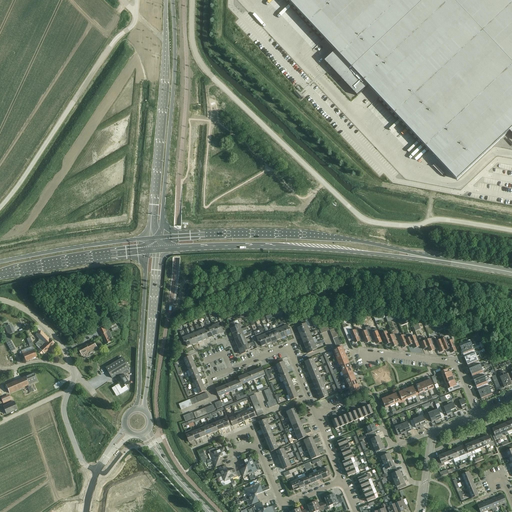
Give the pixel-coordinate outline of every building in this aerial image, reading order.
[(511,0),(287,0),(335,51),(324,61),(327,65),(325,67),(330,71),(332,69),(357,96),(368,85),(457,180),(509,131),(511,134),(511,0)] [(287,336),(292,334),(290,329),(289,330),(287,326),(284,327),(280,317),(278,318),(281,325),(282,328),(284,332),(285,331),(287,336)] [(231,329),(233,334),(238,332),(237,331),(241,329),(239,324),(238,320),(229,324),(231,329)] [(206,322),(208,328),(210,332),(211,331),(213,336),(218,334),(216,329),(215,330),(213,326),(211,327),(208,321),(206,322)] [(25,322),(17,326),(19,331),(27,327),(25,322)] [(208,339),(213,336),(211,331),(210,332),(208,328),(205,329),(203,323),(200,324),(203,330),(205,334),(206,334),(208,339)] [(282,328),(281,325),(278,326),(277,323),(274,324),(277,330),(278,334),(280,333),(282,338),(287,336),(285,331),(284,332),(282,328)] [(297,328),(300,333),(305,331),(304,330),(308,328),(306,323),(302,325),(301,323),(296,325),(297,328)] [(10,324),(5,326),(9,334),(14,332),(10,324)] [(218,324),(213,326),(215,330),(216,329),(218,334),(223,332),(221,327),(220,328),(218,324)] [(195,326),(198,332),(199,336),(201,336),(203,341),(208,339),(206,334),(205,334),(203,330),(200,331),(198,325),(195,326)] [(277,340),(282,338),(280,333),(278,334),(277,330),(274,331),(272,325),(269,326),(271,330),(272,332),(273,336),(275,335),(277,340)] [(342,326),(343,328),(349,342),(353,340),(355,343),(360,341),(355,330),(350,332),(349,330),(351,329),(350,326),(346,327),(345,325),(342,326)] [(103,326),(98,329),(101,335),(106,345),(111,342),(109,338),(112,337),(108,329),(106,330),(103,326)] [(198,343),(203,341),(201,336),(199,336),(198,332),(195,333),(193,327),(190,328),(193,334),(194,338),(196,338),(198,343)] [(238,332),(233,334),(235,340),(240,338),(239,336),(243,334),(242,332),(248,330),(247,327),(244,328),(241,329),(237,331),(238,332)] [(267,334),(268,338),(270,337),(272,342),(273,343),(276,342),(275,341),(277,340),(275,335),(273,336),(272,332),(271,330),(268,331),(267,327),(264,328),(267,334)] [(373,333),(371,329),(370,327),(365,329),(366,331),(370,342),(375,340),(377,344),(382,342),(377,331),(373,333)] [(310,334),(308,328),(304,330),(305,331),(300,333),(302,339),(307,337),(306,335),(310,334)] [(185,330),(188,336),(189,340),(191,340),(193,345),(198,343),(196,338),(194,338),(193,334),(190,335),(188,329),(185,330)] [(259,330),(260,333),(262,336),(263,340),(265,340),(267,345),(272,342),(270,337),(268,338),(267,334),(264,335),(262,329),(259,330)] [(366,344),(370,342),(366,331),(361,333),(360,329),(355,330),(360,341),(364,339),(366,344)] [(44,353),(53,344),(40,331),(36,335),(40,339),(39,340),(38,341),(35,344),(37,346),(37,347),(41,350),(39,352),(42,355),(43,353),(44,353)] [(187,347),(193,345),(191,340),(189,340),(188,336),(185,337),(183,331),(180,332),(184,343),(185,342),(187,347)] [(257,331),(254,332),(255,335),(256,338),(258,342),(259,342),(261,347),(267,345),(265,340),(263,340),(262,336),(260,333),(260,332),(257,333),(257,331)] [(249,332),(246,333),(243,334),(239,336),(240,338),(235,340),(237,345),(242,343),(241,341),(245,340),(244,337),(250,335),(249,332)] [(307,337),(302,339),(304,344),(309,342),(308,340),(312,339),(311,336),(314,335),(313,332),(310,333),(310,334),(306,335),(307,337)] [(392,348),(397,346),(392,335),(388,337),(386,332),(381,334),(386,345),(390,343),(392,348)] [(397,333),(392,335),(397,346),(401,344),(403,348),(408,346),(403,335),(399,337),(397,333)] [(403,335),(408,346),(412,344),(414,349),(419,347),(415,336),(410,338),(408,334),(403,335)] [(8,336),(3,339),(10,352),(15,349),(8,336)] [(434,350),(430,339),(425,341),(423,337),(419,339),(423,349),(427,348),(429,352),(434,350)] [(445,350),(441,340),(436,342),(434,337),(430,339),(434,350),(439,348),(440,352),(445,350)] [(456,351),(453,342),(452,340),(447,342),(445,338),(441,340),(445,350),(450,349),(451,353),(456,351)] [(309,342),(304,344),(306,349),(311,347),(310,345),(314,344),(312,339),(308,340),(309,342)] [(247,345),(245,340),(241,341),(242,343),(237,345),(239,350),(244,348),(243,346),(247,345)] [(475,344),(474,342),(471,344),(470,340),(459,344),(461,350),(475,344)] [(78,349),(82,356),(90,351),(97,348),(93,341),(78,349)] [(250,350),(249,347),(251,346),(252,346),(252,347),(255,345),(257,348),(259,348),(256,341),(254,342),(247,345),(243,346),(244,348),(239,350),(241,355),(246,353),(246,352),(250,350)] [(320,341),(317,343),(314,344),(310,345),(311,347),(306,349),(305,349),(306,353),(307,352),(308,354),(313,352),(312,351),(316,349),(315,346),(321,344),(320,341)] [(461,350),(464,356),(474,351),(473,348),(480,345),(479,343),(475,344),(461,350)] [(20,352),(19,352),(20,354),(21,354),(22,354),(25,361),(26,361),(28,360),(36,357),(32,347),(32,346),(21,351),(20,352)] [(331,351),(333,356),(344,351),(342,347),(331,351)] [(335,360),(337,359),(336,359),(346,355),(344,351),(333,356),(335,360)] [(474,351),(464,356),(466,361),(480,356),(482,355),(481,353),(479,353),(476,355),(474,351)] [(347,359),(346,355),(336,359),(337,359),(338,363),(347,359)] [(466,361),(468,367),(479,363),(477,359),(483,357),(482,355),(480,356),(466,361)] [(184,359),(186,365),(194,362),(191,356),(184,359)] [(116,376),(122,372),(129,368),(123,358),(106,368),(112,379),(116,376)] [(276,365),(278,371),(286,368),(283,362),(282,359),(274,362),(275,366),(276,365)] [(305,368),(315,363),(313,359),(305,362),(306,365),(304,366),(305,368)] [(349,364),(347,359),(338,363),(340,367),(349,364)] [(196,368),(194,362),(186,365),(188,371),(196,368)] [(317,368),(315,363),(305,368),(305,369),(307,368),(308,372),(317,368)] [(479,363),(468,367),(470,373),(484,367),(488,365),(487,363),(480,366),(479,363)] [(340,367),(342,372),(351,368),(349,364),(340,367)] [(470,373),(473,378),(483,374),(482,370),(485,369),(484,367),(470,373)] [(188,371),(191,377),(198,373),(196,368),(188,371)] [(262,368),(256,370),(259,378),(265,375),(262,368)] [(278,371),(281,377),(288,374),(286,368),(278,371)] [(308,376),(309,377),(319,373),(317,368),(308,372),(310,375),(308,376)] [(444,380),(455,375),(454,373),(452,374),(451,371),(448,372),(447,369),(441,372),(444,380)] [(256,370),(250,373),(253,380),(259,378),(256,370)] [(124,375),(122,372),(116,376),(118,379),(116,380),(122,388),(129,384),(124,375)] [(502,389),(508,387),(502,372),(500,373),(501,377),(498,378),(502,389)] [(508,387),(511,384),(511,380),(509,374),(506,375),(504,372),(502,372),(508,387)] [(201,379),(198,373),(191,377),(193,382),(201,379)] [(250,373),(244,375),(247,383),(253,380),(250,373)] [(321,378),(319,373),(309,377),(309,379),(311,378),(312,381),(321,378)] [(28,384),(37,381),(33,374),(25,378),(24,377),(6,386),(9,394),(28,385),(28,384)] [(281,377),(283,383),(291,380),(288,374),(281,377)] [(475,384),(489,378),(492,377),(491,375),(488,376),(485,377),(483,374),(473,378),(475,384)] [(238,378),(239,380),(241,385),(242,385),(247,383),(244,375),(238,378)] [(456,377),(455,375),(444,380),(446,385),(455,381),(453,378),(456,377)] [(345,380),(347,384),(356,380),(354,376),(345,380)] [(428,380),(425,381),(429,390),(434,388),(429,377),(427,378),(428,380)] [(312,385),(313,387),(323,382),(321,378),(312,381),(314,384),(312,385)] [(489,378),(475,384),(477,389),(488,385),(486,382),(490,380),(489,378)] [(193,382),(196,388),(203,385),(201,379),(193,382)] [(239,380),(233,382),(237,390),(243,387),(242,385),(241,385),(239,380)] [(283,383),(286,389),(293,386),(291,380),(283,383)] [(346,389),(349,388),(358,385),(356,380),(347,384),(344,385),(346,389)] [(429,390),(425,381),(422,383),(421,380),(420,381),(424,392),(429,390)] [(416,392),(418,397),(420,396),(420,395),(422,395),(421,393),(424,392),(420,381),(418,382),(419,384),(416,385),(418,391),(416,392)] [(456,384),(455,381),(446,385),(449,392),(460,388),(458,383),(456,384)] [(233,382),(228,385),(231,392),(237,390),(233,382)] [(325,387),(323,382),(313,387),(313,388),(315,387),(316,391),(325,387)] [(411,387),(408,389),(412,397),(416,396),(417,397),(418,397),(416,392),(415,392),(412,384),(410,385),(411,387)] [(206,391),(203,385),(196,388),(198,394),(206,391)] [(228,385),(222,387),(225,394),(231,392),(228,385)] [(360,391),(359,389),(360,389),(358,385),(349,388),(350,393),(355,391),(356,393),(360,391)] [(488,385),(477,389),(479,395),(493,389),(493,387),(489,388),(488,385)] [(293,386),(286,389),(288,395),(296,391),(293,386)] [(219,397),(225,394),(222,387),(216,389),(219,397)] [(325,387),(316,391),(318,394),(316,394),(316,396),(327,392),(325,387)] [(402,388),(407,399),(412,397),(408,389),(405,390),(404,387),(402,388)] [(407,399),(402,388),(400,389),(401,391),(398,392),(401,398),(399,398),(401,403),(405,402),(404,400),(407,399)] [(493,389),(479,395),(482,401),(492,396),(491,393),(494,391),(493,389)] [(298,397),(296,391),(288,395),(290,400),(298,397)] [(401,403),(399,398),(398,399),(395,391),(393,392),(394,394),(391,395),(395,404),(399,403),(400,404),(401,403)] [(329,397),(327,392),(316,396),(317,397),(319,397),(320,400),(329,397)] [(387,394),(385,395),(390,406),(395,404),(391,395),(388,397),(387,394)] [(390,406),(385,395),(384,396),(385,398),(382,399),(385,408),(390,406)] [(457,397),(454,399),(460,411),(462,410),(466,409),(467,411),(468,410),(464,399),(459,401),(457,397)] [(460,411),(454,399),(451,400),(452,401),(447,403),(448,405),(453,417),(455,416),(454,414),(457,412),(460,411)] [(363,402),(368,415),(373,413),(370,405),(367,406),(366,405),(365,401),(363,402)] [(6,415),(17,410),(14,402),(3,407),(6,415)] [(364,417),(368,415),(363,402),(360,403),(362,406),(363,408),(360,409),(364,417)] [(444,417),(441,409),(439,404),(435,405),(438,410),(433,412),(438,423),(439,422),(438,420),(441,418),(444,417)] [(355,405),(353,406),(359,419),(364,417),(360,409),(357,410),(357,409),(357,408),(355,405)] [(451,417),(453,417),(448,405),(441,409),(444,417),(447,416),(450,415),(451,417)] [(354,421),(359,419),(353,406),(351,407),(353,410),(353,412),(351,413),(354,421)] [(253,409),(247,411),(250,419),(256,417),(253,409)] [(286,412),(288,417),(302,411),(301,409),(297,411),(296,412),(295,409),(286,412)] [(346,409),(344,410),(349,423),(354,421),(351,413),(348,414),(347,413),(348,412),(346,409)] [(345,425),(349,423),(344,410),(342,411),(343,414),(344,416),(341,417),(345,425)] [(239,415),(235,416),(239,424),(244,421),(241,414),(240,411),(238,412),(239,415)] [(244,421),(250,419),(247,411),(241,414),(244,421)] [(302,411),(288,417),(290,422),(299,418),(298,415),(299,415),(303,414),(302,411)] [(425,415),(428,421),(431,420),(432,422),(435,421),(436,424),(438,423),(433,412),(425,415)] [(337,413),(334,414),(340,427),(345,425),(341,417),(338,418),(338,416),(337,413)] [(335,429),(340,427),(334,414),(332,415),(334,418),(335,419),(332,421),(335,429)] [(425,422),(428,421),(425,415),(418,418),(422,429),(424,429),(423,426),(426,425),(425,422)] [(239,424),(235,416),(230,419),(233,426),(239,424)] [(259,423),(261,429),(269,425),(266,420),(267,419),(266,416),(259,418),(261,422),(259,423)] [(225,419),(221,421),(224,428),(230,426),(227,418),(226,417),(224,418),(225,419)] [(292,426),(306,421),(305,419),(301,420),(300,421),(299,418),(290,422),(291,424),(287,426),(288,428),(292,426)] [(418,418),(410,421),(413,428),(415,426),(416,429),(420,427),(421,430),(422,429),(418,418)] [(392,420),(398,436),(401,435),(404,434),(405,436),(407,436),(402,424),(398,426),(396,421),(394,422),(393,419),(392,420)] [(221,421),(215,423),(218,431),(224,428),(221,421)] [(306,421),(292,426),(294,431),(303,428),(301,425),(303,424),(303,425),(307,423),(306,421)] [(410,429),(413,428),(410,421),(402,424),(407,436),(409,435),(408,432),(411,431),(410,429)] [(215,423),(209,425),(213,433),(218,431),(215,423)] [(365,435),(367,438),(375,435),(374,431),(376,430),(374,424),(366,427),(368,433),(365,435)] [(504,424),(498,426),(501,434),(504,433),(505,436),(508,435),(508,434),(507,432),(504,424)] [(201,429),(198,430),(201,438),(207,435),(204,428),(202,425),(200,426),(201,429)] [(209,425),(204,428),(207,435),(213,433),(209,425)] [(271,431),(269,425),(261,429),(263,434),(271,431)] [(503,438),(501,434),(498,426),(492,429),(496,440),(499,439),(500,439),(503,438)] [(294,431),(296,436),(310,430),(309,428),(305,430),(304,430),(303,428),(294,431)] [(189,443),(195,440),(192,433),(191,430),(185,433),(189,443)] [(198,430),(192,433),(195,440),(201,438),(198,430)] [(310,430),(296,436),(298,441),(307,437),(305,434),(307,434),(311,433),(310,430)] [(263,434),(266,440),(273,437),(271,431),(263,434)] [(375,435),(367,438),(368,441),(371,440),(373,446),(381,443),(379,436),(376,438),(375,435)] [(488,436),(483,438),(486,446),(489,445),(490,446),(491,447),(494,446),(495,446),(493,442),(491,442),(488,436)] [(266,440),(268,446),(276,443),(273,437),(266,440)] [(304,441),(306,446),(319,440),(318,438),(315,439),(313,440),(312,437),(304,441)] [(480,448),(486,446),(483,438),(477,441),(480,448)] [(339,447),(348,443),(346,439),(336,443),(336,444),(338,444),(339,447)] [(319,440),(306,446),(308,450),(316,447),(315,444),(316,443),(316,444),(320,442),(319,440)] [(480,448),(477,441),(471,443),(474,451),(480,448)] [(278,449),(276,443),(268,446),(271,452),(278,449)] [(350,448),(348,443),(339,447),(337,448),(338,449),(340,448),(341,452),(350,448)] [(372,450),(375,449),(377,455),(385,452),(381,443),(373,446),(370,447),(372,450)] [(471,452),(474,451),(471,443),(465,445),(466,447),(464,448),(468,457),(472,455),(471,452)] [(317,450),(316,447),(308,450),(309,455),(323,449),(322,447),(318,449),(319,449),(317,450)] [(461,447),(456,449),(459,457),(460,457),(461,460),(468,457),(464,448),(462,449),(461,447)] [(219,458),(219,457),(216,451),(215,451),(214,449),(214,448),(208,451),(212,459),(212,461),(219,458)] [(214,449),(215,451),(216,451),(219,457),(220,457),(227,455),(224,448),(218,450),(217,448),(214,449)] [(341,452),(339,452),(340,454),(342,453),(343,456),(351,453),(350,448),(341,452)] [(276,452),(279,458),(286,455),(284,449),(276,452)] [(324,452),(323,449),(309,455),(312,460),(320,456),(319,453),(320,453),(324,452)] [(453,459),(459,457),(456,449),(450,452),(453,459)] [(381,457),(384,463),(392,460),(389,454),(386,455),(385,452),(377,455),(378,459),(381,457)] [(450,452),(444,454),(447,462),(453,459),(450,452)] [(353,458),(351,453),(343,456),(341,457),(342,459),(344,458),(345,461),(351,459),(353,458)] [(444,463),(447,462),(444,454),(438,456),(439,458),(435,460),(439,468),(444,466),(444,464),(444,463)] [(279,458),(281,464),(288,461),(286,455),(279,458)] [(246,466),(248,467),(254,464),(255,466),(257,465),(256,462),(253,463),(251,457),(244,460),(246,466)] [(220,459),(219,458),(212,461),(212,459),(209,460),(211,463),(213,462),(215,468),(222,465),(220,459)] [(345,461),(340,463),(341,464),(343,464),(344,467),(353,464),(355,463),(353,458),(351,459),(345,461)] [(392,460),(384,463),(387,472),(387,473),(395,469),(392,460)] [(291,467),(288,461),(281,464),(283,470),(291,467)] [(355,463),(353,464),(344,467),(342,468),(343,469),(345,469),(346,472),(358,467),(356,462),(355,463)] [(248,467),(247,468),(250,474),(251,474),(252,476),(254,479),(256,478),(255,475),(254,472),(259,470),(257,465),(255,466),(254,464),(248,467)] [(221,475),(227,473),(228,471),(225,465),(218,468),(220,473),(216,475),(218,478),(222,477),(221,475)] [(321,468),(319,469),(323,479),(328,477),(327,473),(330,472),(328,466),(324,467),(325,469),(322,470),(321,468)] [(252,476),(251,474),(250,474),(247,468),(246,467),(240,470),(243,477),(248,475),(249,477),(252,476)] [(358,467),(346,472),(344,472),(345,474),(347,473),(348,477),(359,472),(357,467),(358,467)] [(231,482),(233,481),(233,479),(238,477),(238,478),(241,476),(239,471),(236,472),(235,469),(229,472),(228,473),(231,479),(230,480),(231,482)] [(314,473),(317,481),(323,479),(319,469),(316,470),(317,472),(314,473)] [(391,475),(394,481),(402,477),(399,471),(397,472),(395,469),(387,473),(387,472),(384,474),(386,477),(391,475)] [(464,481),(471,478),(469,472),(462,475),(464,481)] [(228,473),(227,473),(221,475),(222,477),(223,481),(221,482),(222,484),(222,485),(223,486),(224,485),(227,484),(227,485),(228,484),(230,483),(229,480),(230,480),(231,479),(228,473)] [(307,474),(311,484),(317,481),(314,473),(310,475),(309,473),(307,474)] [(305,474),(301,476),(302,478),(305,486),(311,484),(307,474),(305,475),(305,474)] [(360,483),(368,480),(366,475),(356,479),(357,481),(358,480),(360,483)] [(402,477),(394,481),(398,490),(406,487),(402,477)] [(298,478),(296,479),(300,488),(305,486),(302,478),(299,480),(298,478)] [(474,484),(471,478),(464,481),(466,487),(474,484)] [(294,491),(300,488),(296,479),(293,480),(294,482),(291,483),(294,491)] [(370,485),(368,480),(360,483),(358,484),(358,486),(360,485),(361,488),(362,488),(370,485)] [(257,495),(263,492),(270,489),(268,485),(264,487),(265,488),(262,489),(259,484),(254,486),(253,485),(250,486),(251,487),(251,489),(253,488),(255,494),(257,495)] [(476,490),(474,484),(466,487),(469,493),(476,490)] [(362,488),(361,488),(360,489),(360,490),(362,490),(363,493),(372,489),(370,485),(362,488)] [(251,489),(251,487),(245,489),(246,491),(248,497),(249,498),(255,495),(255,494),(253,488),(251,489)] [(363,493),(362,493),(362,495),(364,494),(365,497),(374,494),(372,489),(363,493)] [(478,496),(476,490),(469,493),(471,499),(478,496)] [(329,496),(333,505),(338,503),(338,504),(342,502),(340,496),(336,498),(334,494),(329,496)] [(367,502),(376,499),(374,494),(365,497),(364,498),(364,500),(366,499),(367,502)] [(256,496),(255,495),(249,498),(248,497),(246,498),(247,500),(249,499),(251,505),(259,502),(256,496)] [(503,495),(497,498),(500,506),(504,504),(505,507),(507,506),(506,503),(503,495)] [(322,503),(325,510),(325,511),(329,509),(328,507),(333,505),(329,496),(325,498),(325,497),(324,498),(326,501),(324,501),(325,502),(322,503)] [(400,502),(395,504),(397,511),(401,511),(404,511),(403,509),(406,508),(402,498),(399,499),(400,502)] [(497,498),(490,500),(495,511),(497,510),(496,507),(500,506),(497,498)] [(490,500),(484,503),(487,511),(492,509),(493,511),(495,511),(490,500)] [(325,510),(322,503),(318,505),(317,501),(312,503),(316,511),(320,510),(321,511),(325,510)] [(258,511),(264,510),(264,509),(262,503),(254,506),(255,507),(251,509),(252,511),(258,511)] [(315,511),(316,511),(312,503),(308,505),(307,505),(309,509),(305,510),(305,511),(315,511)] [(397,511),(395,504),(389,506),(388,503),(385,505),(387,511),(397,511)] [(484,511),(487,511),(484,503),(478,506),(480,511),(484,511)]
